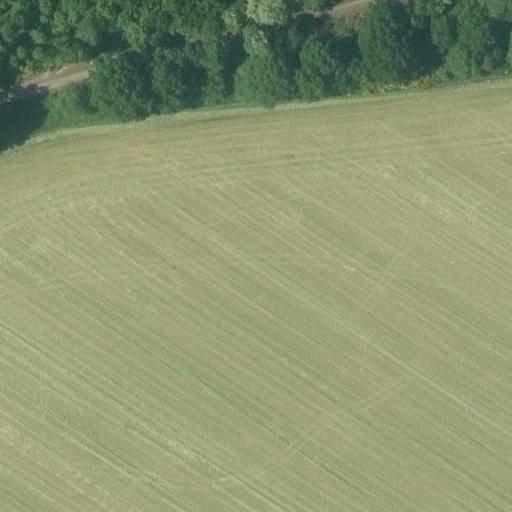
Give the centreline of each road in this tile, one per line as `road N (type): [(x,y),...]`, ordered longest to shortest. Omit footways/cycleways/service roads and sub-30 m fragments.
road 1 (track): [(0,149),(33,138),(337,120),(511,78)]
road 2 (track): [(355,0),(0,99)]
